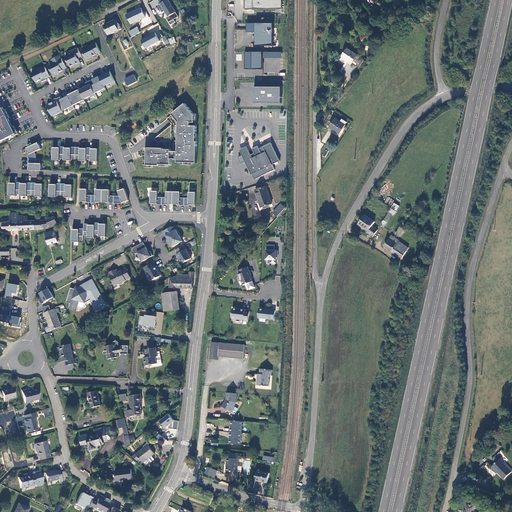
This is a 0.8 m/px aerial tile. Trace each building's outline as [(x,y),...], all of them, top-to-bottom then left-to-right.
[(158,0),(161,4),(158,5),(163,13),(165,12),(168,17),(166,18),(170,26),(175,23),(174,20),(179,18),(168,0),(158,0)] [(251,8),(281,8),(280,0),(243,0),(244,13),(251,13),(251,8)] [(141,8),(127,15),(131,24),(146,17),(141,8)] [(109,35),(121,29),(118,22),(116,23),(114,20),(104,25),(109,35)] [(274,24),(246,23),(246,32),(257,32),(256,45),(273,46),(274,24)] [(369,36),(363,24),(360,26),(364,36),(361,38),(363,42),(369,38),(368,36),(369,36)] [(130,31),(132,37),(140,33),(137,27),(130,31)] [(156,32),(140,39),(144,48),(160,41),(156,32)] [(169,43),(164,35),(161,36),(165,42),(157,47),(158,50),(169,43)] [(170,45),(176,42),(174,36),(167,39),(170,45)] [(92,57),(101,53),(96,43),(87,48),(88,49),(82,51),(87,61),(93,58),(92,57)] [(342,56),(347,59),(352,63),(353,62),(356,65),(357,64),(360,66),(364,60),(348,48),(342,56)] [(82,57),(78,49),(68,53),(69,55),(65,57),(70,67),(75,65),(76,66),(80,64),(78,59),(82,57)] [(247,69),(263,70),(264,58),(264,52),(245,52),(245,65),(247,65),(247,69)] [(66,68),(60,56),(51,60),(53,64),(49,66),(53,76),(55,76),(58,75),(59,73),(63,71),(62,70),(66,68)] [(50,77),(45,67),(41,69),(41,68),(36,70),(37,71),(32,74),(36,83),(41,80),(42,83),(47,80),(46,79),(50,77)] [(115,83),(110,72),(106,73),(107,74),(100,78),(104,87),(111,83),(112,84),(115,83)] [(134,75),(125,79),(128,86),(137,81),(134,75)] [(104,87),(100,78),(97,79),(98,82),(94,83),(95,85),(92,87),(95,94),(105,89),(104,87)] [(92,87),(90,84),(89,82),(86,83),(87,87),(80,90),(84,99),(90,96),(91,98),(96,95),(95,94),(92,87)] [(80,90),(79,89),(78,87),(74,89),(75,92),(74,93),(73,91),(68,94),(73,106),(81,102),(82,104),(86,102),(84,99),(80,90)] [(282,103),(282,87),(254,87),(254,103),(282,103)] [(68,94),(67,93),(63,94),(65,98),(63,99),(62,97),(56,100),(62,112),(69,108),(70,111),(75,109),(73,106),(68,94)] [(47,106),(53,117),(63,112),(62,112),(56,100),(56,99),(52,100),(54,103),(47,106)] [(172,152),(172,150),(163,149),(163,148),(148,148),(147,156),(144,156),(144,165),(160,166),(160,165),(171,165),(171,159),(178,160),(178,163),(197,163),(197,142),(196,142),(197,126),(190,126),(190,123),(195,123),(195,115),(185,104),(172,114),(179,122),(178,152),(172,152)] [(0,109),(0,142),(17,134),(4,108),(0,109)] [(335,119),(330,127),(341,134),(346,125),(347,122),(342,119),(341,122),(335,119)] [(172,125),(158,136),(162,141),(171,141),(172,125)] [(29,155),(29,159),(36,159),(36,155),(35,152),(41,149),(38,143),(27,148),(30,154),(29,155)] [(272,143),(260,149),(259,146),(253,149),(255,154),(255,153),(255,152),(260,149),(260,151),(265,149),(271,147),(278,162),(280,161),(272,143)] [(64,159),(65,148),(65,147),(60,147),(60,148),(54,148),(53,160),(60,160),(60,159),(64,159)] [(76,159),(76,147),(72,147),(72,148),(65,148),(64,159),(64,161),(71,161),(71,159),(76,159)] [(81,148),(76,147),(76,159),(80,159),(80,161),(87,161),(87,159),(87,149),(81,148)] [(240,150),(252,175),(254,174),(260,171),(262,176),(271,172),(275,170),(273,165),(278,162),(271,147),(265,149),(260,151),(260,149),(255,152),(255,153),(255,154),(251,155),(247,147),(240,150)] [(87,148),(87,149),(87,159),(91,160),(91,161),(98,162),(98,149),(92,149),(92,148),(87,148)] [(36,159),(29,159),(28,164),(29,164),(29,170),(42,171),(42,164),(40,164),(40,159),(36,159)] [(21,184),(21,183),(16,183),(10,183),(9,196),(16,196),(16,194),(21,194),(21,184)] [(28,183),(28,184),(21,184),(21,194),(21,196),(28,196),(28,194),(32,195),(32,183),(28,183)] [(32,195),(36,195),(36,197),(43,197),(43,184),(37,184),(37,183),(32,183),(32,195)] [(57,197),(57,195),(61,195),(62,184),(57,184),(57,185),(50,184),(50,197),(57,197)] [(61,195),(65,196),(65,197),(72,198),(73,185),(66,185),(66,184),(62,184),(61,195)] [(266,186),(255,190),(261,207),(272,204),(266,186)] [(88,189),(81,189),(80,202),(87,202),(87,203),(92,203),(92,195),(88,195),(88,189)] [(120,196),(114,196),(114,204),(123,204),(123,203),(129,201),(125,189),(118,191),(120,196)] [(103,202),(103,190),(96,190),(96,196),(92,195),(92,203),(96,203),(96,202),(103,202)] [(110,190),(103,190),(103,202),(110,203),(114,204),(114,196),(110,196),(110,190)] [(157,205),(162,205),(162,198),(158,197),(158,191),(151,191),(151,204),(158,204),(157,205)] [(173,204),(174,192),(167,192),(166,198),(162,198),(162,205),(166,205),(167,204),(173,204)] [(174,192),(173,204),(180,205),(180,206),(184,206),(185,198),(180,198),(181,192),(174,192)] [(185,198),(184,206),(189,206),(189,205),(196,205),(196,193),(189,192),(189,198),(185,198)] [(384,202),(391,206),(394,200),(387,196),(384,202)] [(395,203),(391,208),(386,217),(384,220),(381,225),(384,227),(392,214),(395,215),(400,206),(395,203)] [(277,217),(286,208),(281,204),(273,213),(277,217)] [(4,231),(19,230),(18,215),(17,211),(10,212),(10,216),(10,221),(0,221),(0,229),(3,230),(4,231)] [(18,215),(19,230),(36,230),(44,229),(50,227),(49,227),(57,223),(55,216),(47,219),(47,220),(36,221),(36,220),(28,220),(28,216),(24,216),(24,215),(18,215),(18,211),(17,211),(18,215)] [(367,232),(374,237),(378,230),(373,226),(375,222),(365,215),(358,224),(368,231),(367,232)] [(96,223),(95,225),(95,235),(99,235),(99,237),(106,237),(107,224),(100,224),(100,223),(96,223)] [(405,229),(407,225),(403,223),(396,234),(400,236),(405,229)] [(84,224),(84,229),(84,236),(88,236),(88,238),(95,238),(95,235),(95,225),(89,225),(89,224),(84,224)] [(173,247),(182,242),(176,230),(175,227),(171,227),(163,232),(168,240),(169,239),(171,242),(170,242),(173,247)] [(80,230),(73,229),(72,242),(80,242),(80,240),(84,240),(84,236),(84,229),(80,229),(80,230)] [(58,242),(55,230),(45,233),(49,245),(58,242)] [(392,236),(384,247),(402,259),(409,248),(399,241),(392,236)] [(144,242),(133,248),(136,254),(138,253),(143,261),(153,256),(151,251),(149,252),(144,242)] [(266,250),(266,260),(271,260),(271,263),(277,264),(277,256),(278,256),(278,251),(275,251),(275,245),(268,245),(268,251),(266,250)] [(191,259),(184,246),(176,250),(178,253),(176,255),(178,259),(180,258),(183,263),(191,259)] [(421,270),(426,262),(420,258),(416,267),(421,270)] [(154,262),(144,268),(146,272),(147,271),(148,274),(150,275),(153,280),(157,278),(158,279),(163,276),(160,272),(159,272),(158,270),(159,270),(157,265),(156,266),(154,262)] [(132,278),(126,267),(121,270),(122,271),(119,272),(117,269),(109,273),(115,286),(119,284),(121,285),(124,283),(124,282),(132,278)] [(243,285),(253,282),(250,275),(251,275),(248,267),(238,271),(239,274),(238,275),(240,279),(241,279),(243,285)] [(193,288),(194,271),(190,271),(189,274),(178,274),(178,276),(171,279),(171,287),(193,288)] [(97,309),(106,304),(93,279),(86,283),(89,290),(84,293),(82,287),(78,289),(76,289),(71,287),(67,302),(71,303),(70,307),(71,309),(77,311),(80,301),(85,303),(91,300),(97,309)] [(17,294),(18,285),(7,283),(4,296),(11,297),(12,293),(17,294)] [(76,289),(78,289),(82,287),(84,293),(89,290),(86,283),(79,287),(77,286),(76,289)] [(48,288),(36,293),(41,304),(53,299),(48,288)] [(180,309),(178,291),(168,292),(162,293),(164,311),(180,309)] [(21,317),(10,316),(10,307),(0,306),(0,321),(10,322),(10,326),(20,327),(21,317)] [(248,322),(250,311),(246,311),(246,309),(240,309),(233,308),(232,319),(244,320),(244,321),(248,322)] [(259,309),(258,318),(274,319),(275,310),(271,310),(271,309),(264,308),(264,309),(259,309)] [(61,327),(54,310),(44,314),(45,318),(46,317),(51,330),(61,327)] [(156,316),(146,315),(145,316),(140,316),(139,325),(145,326),(145,325),(150,326),(149,328),(155,328),(156,316)] [(107,356),(111,356),(113,356),(117,355),(118,351),(121,351),(121,354),(128,355),(128,347),(121,346),(121,348),(117,348),(118,345),(119,340),(116,338),(112,339),(112,342),(106,342),(106,347),(104,348),(103,349),(103,350),(104,351),(106,351),(107,356)] [(245,346),(211,342),(210,357),(212,360),(216,360),(218,358),(218,356),(244,359),(245,346)] [(71,345),(61,347),(64,361),(65,361),(67,366),(78,364),(76,359),(74,359),(71,345)] [(156,347),(146,349),(148,357),(144,358),(146,366),(153,364),(153,366),(154,366),(161,365),(162,364),(160,351),(157,352),(156,347)] [(257,379),(257,385),(262,385),(262,387),(268,387),(269,381),(268,379),(268,376),(271,376),(271,370),(260,369),(260,375),(258,375),(258,379),(257,379)] [(1,391),(1,392),(3,398),(4,402),(8,401),(7,399),(14,397),(12,388),(1,391)] [(39,399),(36,389),(27,392),(27,389),(21,390),(24,404),(32,402),(32,401),(39,399)] [(93,408),(101,405),(97,391),(88,394),(91,402),(93,408)] [(237,402),(237,393),(228,393),(227,400),(223,407),(233,412),(236,407),(235,406),(237,402)] [(127,410),(128,417),(133,416),(133,415),(142,414),(140,403),(142,403),(141,394),(130,395),(131,396),(131,400),(132,410),(127,410)] [(50,408),(43,409),(45,417),(52,415),(50,408)] [(35,413),(23,416),(25,420),(23,421),(26,433),(37,430),(33,418),(36,417),(35,413)] [(169,413),(158,421),(165,432),(176,424),(175,422),(169,413)] [(125,418),(117,421),(119,428),(123,427),(123,426),(127,425),(125,418)] [(233,421),(232,427),(231,427),(230,437),(231,437),(231,444),(241,444),(243,422),(233,421)] [(96,445),(104,443),(104,442),(108,441),(108,440),(106,430),(105,429),(97,432),(97,434),(88,437),(87,434),(80,437),(82,445),(89,444),(91,450),(96,448),(96,445)] [(158,434),(155,438),(163,443),(166,439),(158,434)] [(129,435),(125,436),(123,437),(126,448),(131,443),(130,438),(129,435)] [(39,460),(49,458),(47,454),(48,454),(45,442),(34,444),(37,456),(38,456),(39,460)] [(144,463),(155,454),(148,445),(137,454),(133,457),(138,461),(141,459),(144,463)] [(228,471),(239,472),(240,454),(231,453),(231,458),(228,458),(227,463),(228,463),(228,471)] [(499,462),(493,469),(498,473),(505,480),(511,473),(499,462)] [(218,470),(212,468),(209,475),(216,477),(218,470)] [(117,481),(133,479),(132,469),(115,471),(117,481)] [(36,485),(44,483),(40,470),(35,471),(35,473),(33,473),(33,474),(29,475),(29,473),(25,474),(25,475),(18,477),(21,488),(36,484),(36,485)] [(55,470),(44,472),(47,482),(57,479),(58,482),(62,482),(61,478),(59,470),(55,471),(55,470)] [(270,473),(257,470),(255,481),(268,483),(270,473)] [(86,492),(81,489),(78,488),(74,495),(82,499),(86,492)] [(96,501),(92,499),(88,507),(92,510),(93,508),(100,511),(104,511),(108,505),(98,499),(96,501)] [(464,511),(475,511),(476,510),(476,509),(477,503),(469,501),(467,506),(466,507),(464,511)] [(26,511),(28,508),(18,503),(13,511),(26,511)]
